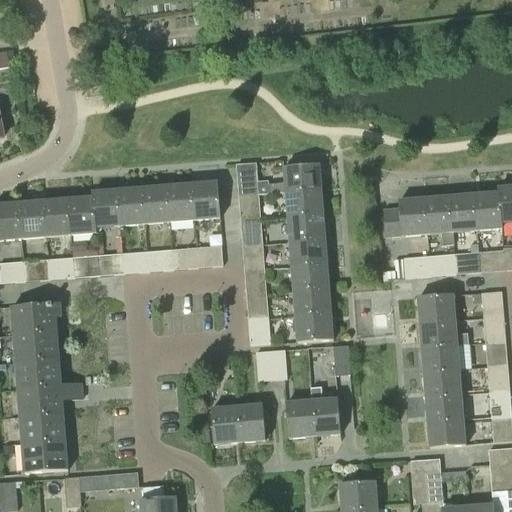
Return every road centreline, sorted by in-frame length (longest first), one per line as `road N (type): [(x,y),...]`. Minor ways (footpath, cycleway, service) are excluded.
road 1 (residential): [(145,354),(141,287),(230,280),(236,344)]
road 2 (residential): [(0,185),(40,165),(61,142),(67,115),(48,0)]
road 3 (residential): [(213,511),(200,469),(151,448),(145,354)]
